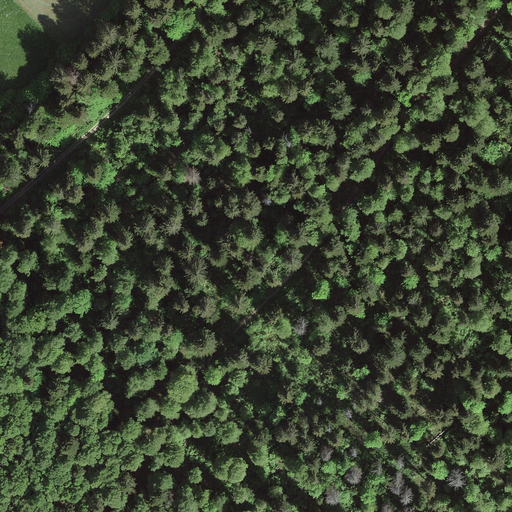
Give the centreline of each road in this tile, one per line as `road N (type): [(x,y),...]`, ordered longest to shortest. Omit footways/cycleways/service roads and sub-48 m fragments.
road 1 (track): [(288,276),(499,0)]
road 2 (track): [(0,214),(50,167),(189,0)]
